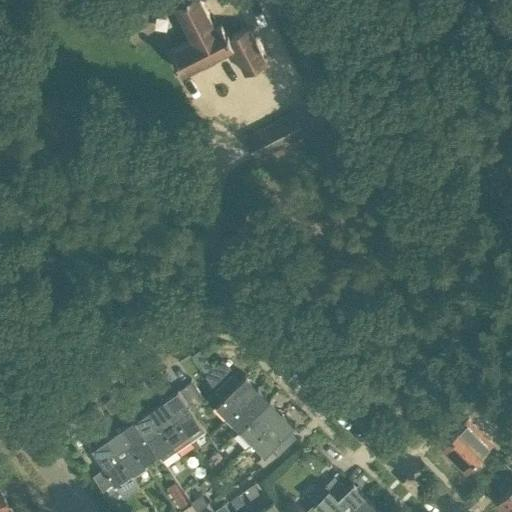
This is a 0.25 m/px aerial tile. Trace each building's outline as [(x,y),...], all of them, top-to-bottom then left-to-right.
[(216,26),(202,0),(181,0),(175,3),(193,38),(171,49),(175,57),(172,59),(176,66),(179,65),(183,73),(233,47),(246,73),(267,62),(249,26),(232,35),(229,31),(227,32),(222,23),(216,26)] [(335,97),(325,103),(330,113),(341,108),(335,97)] [(295,112),(246,136),(257,159),(306,134),(295,112)] [(156,387),(165,381),(158,371),(149,377),(156,387)] [(245,398),(258,385),(246,373),(239,380),(230,390),(223,383),(216,390),(223,397),(216,403),(227,415),(245,398)] [(230,390),(239,380),(233,374),(223,383),(230,390)] [(141,395),(149,390),(143,380),(134,386),(141,395)] [(193,411),(204,400),(190,380),(177,389),(193,411)] [(241,429),(271,398),(258,385),(245,398),(227,415),(240,428),(241,429)] [(474,397),(462,386),(447,403),(463,418),(483,396),(479,392),(474,397)] [(126,404),(134,398),(127,388),(119,394),(126,404)] [(191,439),(205,430),(193,411),(177,389),(163,398),(191,439)] [(110,412),(119,406),(112,396),(103,402),(110,412)] [(177,449),(191,439),(163,398),(149,408),(173,443),(172,443),(177,449)] [(253,441),(283,411),(271,398),(241,429),(240,428),(236,433),(247,444),(251,439),(253,441)] [(95,420),(104,414),(97,404),(88,410),(95,420)] [(149,408),(135,417),(158,452),(163,459),(177,449),(172,443),(173,443),(149,408)] [(81,427),(89,421),(82,411),(74,417),(81,427)] [(278,452),(286,445),(278,438),(288,429),(294,422),(283,411),(253,441),(264,453),(271,445),(278,452)] [(144,462),(158,452),(135,417),(120,427),(144,462)] [(443,445),(443,446),(442,447),(450,455),(451,454),(475,476),(485,465),(476,457),(491,441),(468,419),(443,445)] [(144,462),(120,427),(106,436),(130,472),(132,476),(147,466),(144,462)] [(115,481),(130,472),(106,436),(102,429),(87,439),(115,481)] [(348,511),(367,494),(353,481),(346,487),(335,475),(313,497),(316,500),(306,510),(307,511),(348,511)] [(511,511),(511,481),(496,497),(510,511),(511,511)] [(181,505),(187,500),(175,482),(168,486),(181,505)] [(251,500),(260,495),(253,485),(244,490),(251,500)] [(5,511),(12,508),(0,487),(0,511),(5,511)] [(196,509),(210,499),(204,489),(190,499),(196,509)] [(237,509),(245,504),(239,494),(230,499),(237,509)] [(372,511),(378,506),(367,494),(348,511),(372,511)] [(258,511),(281,511),(273,500),(258,510),(258,511)]
